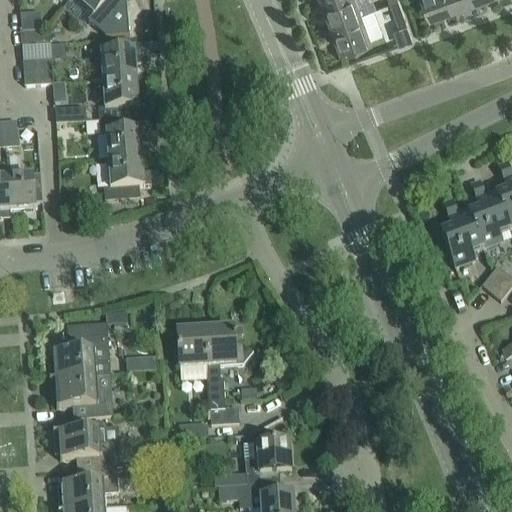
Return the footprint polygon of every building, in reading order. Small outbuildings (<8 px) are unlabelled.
[(71,0),(92,17),(87,22),(98,32),(121,5),(115,0),(71,0)] [(331,25),(361,14),(356,0),(326,0),(322,2),(331,25)] [(441,18),(439,12),(451,7),(448,0),(423,0),(429,16),(430,15),(432,14),(434,20),(441,18)] [(463,9),(460,4),(470,0),(448,0),(451,7),(454,6),(456,12),(463,9)] [(388,4),(392,14),(397,27),(406,24),(398,1),(388,4)] [(339,49),(382,33),(373,10),(361,14),(331,25),(339,49)] [(23,46),(43,44),(42,34),(23,36),(23,46)] [(129,54),(128,42),(92,44),(93,58),(100,58),(101,84),(136,82),(135,67),(142,67),(142,53),(129,54)] [(37,89),(51,88),(49,62),(35,63),(37,89)] [(23,90),(37,89),(35,63),(21,64),(23,90)] [(137,96),(136,82),(101,84),(103,111),(97,111),(98,124),(134,122),(133,110),(145,109),(144,95),(137,96)] [(56,127),(86,125),(85,110),(55,112),(56,127)] [(135,134),(134,122),(98,124),(99,138),(107,137),(108,163),(142,161),(141,147),(148,147),(147,133),(135,134)] [(4,151),(18,150),(15,124),(2,126),(4,151)] [(143,176),(142,161),(108,163),(110,190),(104,191),(105,204),(140,201),(139,190),(151,189),(150,175),(143,176)] [(511,179),(507,166),(498,169),(507,192),(495,197),(510,234),(511,233),(511,179)] [(32,179),(32,178),(6,180),(9,214),(34,212),(34,206),(41,206),(41,207),(42,207),(40,178),(32,179)] [(0,221),(9,221),(9,214),(6,180),(0,180),(0,221)] [(485,201),(479,185),(470,188),(479,211),(468,215),(482,254),(503,246),(500,238),(510,234),(495,197),(485,201)] [(458,219),(452,203),(443,207),(452,230),(441,234),(455,272),(475,264),(473,258),(482,254),(468,215),(458,219)] [(491,298),(506,279),(496,271),(481,291),(491,298)] [(501,306),(511,291),(511,283),(506,279),(491,298),(501,306)] [(109,329),(129,328),(128,316),(108,318),(109,329)] [(208,383),(205,329),(204,329),(205,333),(193,334),(193,330),(178,331),(178,335),(177,335),(180,385),(208,383)] [(205,329),(208,383),(210,412),(211,429),(238,427),(237,410),(225,411),(223,382),(220,382),(219,369),(242,367),(252,356),(241,348),(239,349),(238,340),(240,340),(240,331),(206,333),(205,329)] [(110,380),(109,365),(107,340),(67,343),(68,354),(52,356),(54,373),(56,373),(56,383),(49,383),(49,384),(110,380)] [(511,349),(503,353),(506,362),(511,359),(511,349)] [(111,394),(110,380),(49,384),(49,385),(57,384),(57,394),(55,394),(56,412),(72,410),(73,422),(113,420),(111,394)] [(179,443),(207,441),(207,426),(178,428),(179,443)] [(76,463),(77,474),(117,471),(115,446),(118,446),(117,431),(58,435),(60,464),(76,463)] [(244,447),(246,478),(246,489),(280,487),(279,476),(291,475),(289,445),(244,447)] [(102,511),(105,511),(104,498),(119,497),(117,471),(77,474),(77,486),(61,487),(63,504),(64,504),(64,511),(102,511)] [(215,480),(215,491),(218,491),(246,489),(246,478),(215,480)] [(246,489),(218,491),(219,505),(239,504),(239,511),(246,511),(249,511),(293,511),(292,497),(280,498),(280,487),(246,489)]
